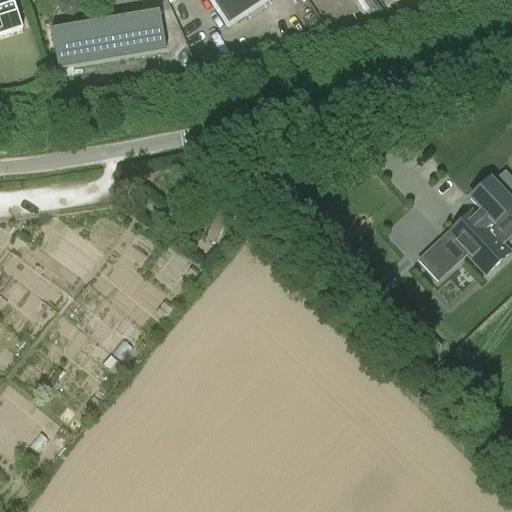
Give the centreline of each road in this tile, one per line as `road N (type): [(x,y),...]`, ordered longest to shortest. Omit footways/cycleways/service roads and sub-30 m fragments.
road 1 (unclassified): [(0,169),(264,120),(511,40)]
road 2 (track): [(0,207),(92,194),(108,184),(111,153)]
